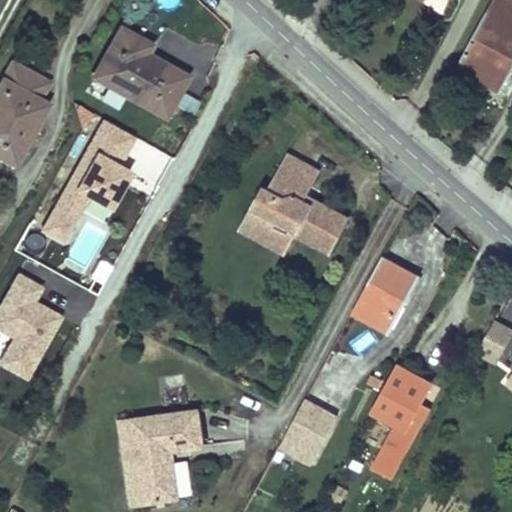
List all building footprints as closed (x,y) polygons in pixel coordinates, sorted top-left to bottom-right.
[(511,0),(493,0),(488,11),(505,20),(511,6),(511,0)] [(488,11),(457,67),(480,79),(501,91),(511,70),(511,6),(505,20),(488,11)] [(146,53),(136,48),(141,39),(121,28),(95,76),(166,115),(187,76),(146,53)] [(141,39),(136,48),(146,53),(151,46),(141,39)] [(13,64),(0,87),(0,155),(15,163),(48,105),(39,99),(48,83),(13,64)] [(457,67),(450,80),(474,93),(480,79),(457,67)] [(123,163),(137,134),(97,115),(40,233),(66,245),(82,211),(107,223),(134,168),(123,163)] [(261,193),(243,226),(256,233),(260,249),(290,238),(292,239),(326,258),(345,223),(311,205),(307,213),(299,208),(303,201),(315,176),(287,160),(267,197),(261,193)] [(311,205),(303,201),(299,208),(307,213),(311,205)] [(256,233),(243,226),(238,237),(281,260),(292,239),(290,238),(260,249),(256,233)] [(382,259),(352,315),(389,334),(419,280),(382,259)] [(0,366),(31,381),(63,313),(37,301),(45,284),(13,269),(0,298),(0,349),(3,350),(0,356),(0,366)] [(511,338),(511,326),(500,319),(489,339),(506,348),(511,338)] [(391,378),(372,412),(395,426),(372,467),(390,478),(425,417),(417,412),(422,403),(432,385),(398,365),(391,378)] [(379,390),(384,380),(374,375),(369,384),(379,390)] [(336,419),(304,402),(284,439),(304,450),(299,458),(311,465),(336,419)] [(422,403),(417,412),(425,417),(430,408),(422,403)] [(146,501),(179,495),(172,451),(205,445),(199,410),(132,421),(146,501)] [(146,501),(132,421),(121,422),(135,503),(146,501)] [(304,450),(284,439),(279,448),(299,458),(304,450)] [(329,502),(339,508),(349,489),(340,484),(329,502)]
